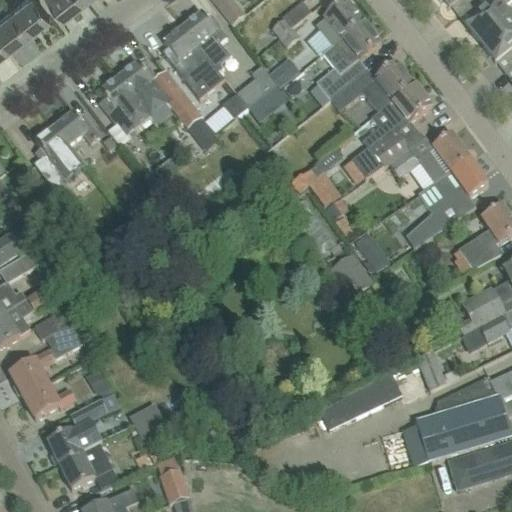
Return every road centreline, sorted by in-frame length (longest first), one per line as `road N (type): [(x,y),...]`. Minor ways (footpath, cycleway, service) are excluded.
road 1 (residential): [(511,169),(381,0)]
road 2 (tertiary): [(0,111),(142,0)]
